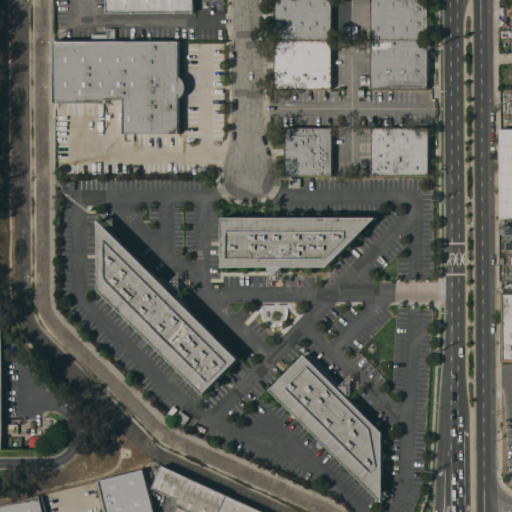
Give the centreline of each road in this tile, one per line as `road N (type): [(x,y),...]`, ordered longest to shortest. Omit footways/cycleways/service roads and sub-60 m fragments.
road 1 (primary): [(484,511),(481,0)]
road 2 (primary): [(454,0),(456,384)]
road 3 (residential): [(245,0),(249,176)]
road 4 (residential): [(47,402),(76,427),(66,459),(0,465)]
